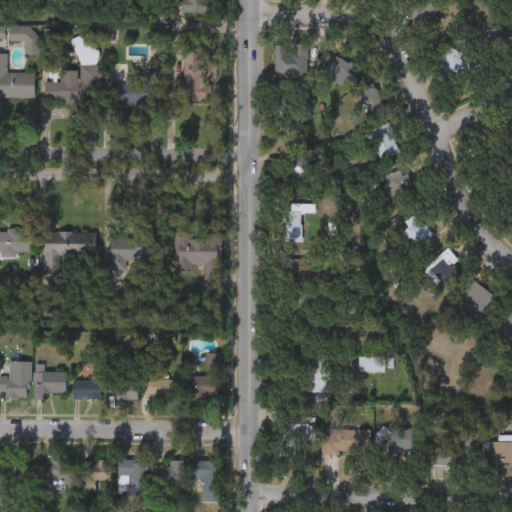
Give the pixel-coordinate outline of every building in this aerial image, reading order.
[(182,11),(181,0),(206,0),(206,11),(182,11)] [(405,11),(416,0),(443,0),(432,11),(440,19),(427,32),(405,11)] [(274,75),(274,42),(307,42),(307,75),(274,75)] [(436,67),(448,45),(461,52),(459,56),(472,63),(463,81),(436,67)] [(212,98),(175,98),(175,79),(183,79),(183,49),(202,49),(202,61),(212,61),(212,98)] [(34,70),(33,96),(0,95),(0,52),(6,52),(5,70),(34,70)] [(354,67),(341,85),(322,72),(334,54),(354,67)] [(96,64),(96,102),(44,102),(44,80),(61,80),(61,68),(79,68),(79,63),(96,64)] [(111,82),(124,82),(124,75),(147,76),(147,68),(162,68),(161,104),(110,103),(111,82)] [(353,92),(370,81),(383,100),(366,112),(353,92)] [(302,116),(302,140),(283,140),(283,98),(307,98),(307,116),(302,116)] [(379,159),(367,131),(388,121),(401,149),(379,159)] [(317,160),(317,179),(288,179),(288,160),(317,160)] [(374,187),(386,183),(383,174),(400,167),(409,191),(379,201),(374,187)] [(403,219),(420,211),(430,234),(413,242),(403,219)] [(32,249),(17,250),(17,257),(0,257),(0,227),(32,227),(32,249)] [(58,254),(58,272),(43,271),(43,230),(95,230),(95,254),(58,254)] [(207,262),(175,262),(175,232),(222,232),(222,267),(207,267),(207,262)] [(125,267),(109,267),(110,233),(159,233),(158,259),(125,258),(125,267)] [(458,258),(452,264),(458,271),(443,285),(425,265),(447,245),(458,258)] [(497,297),(479,320),(455,301),(473,278),(497,297)] [(511,345),(496,339),(510,303),(511,303),(511,345)] [(0,388),(0,374),(7,374),(8,359),(29,359),(29,395),(7,395),(7,388),(0,388)] [(64,391),(33,391),(33,369),(64,369),(64,391)] [(144,394),(144,370),(159,370),(159,377),(170,377),(170,394),(144,394)] [(186,374),(208,374),(208,397),(186,397),(186,374)] [(71,397),(71,376),(99,376),(99,397),(71,397)] [(137,396),(107,396),(107,380),(137,380),(137,396)] [(295,461),(278,461),(278,423),(315,423),(315,441),(295,441),(295,461)] [(377,427),(422,426),(422,449),(377,450),(377,427)] [(322,430),(369,431),(369,453),(322,452),(322,430)] [(476,431),(476,463),(430,463),(430,439),(454,439),(454,431),(476,431)] [(490,439),(511,439),(511,461),(490,461),(490,439)] [(84,457),(110,457),(110,480),(84,480),(84,457)] [(44,479),(44,458),(73,458),(73,479),(44,479)] [(118,458),(147,458),(147,487),(118,487),(118,458)] [(184,458),(184,487),(153,487),(153,465),(169,465),(169,458),(184,458)] [(219,459),(218,497),(202,497),(203,477),(191,477),(192,458),(219,459)] [(33,462),(33,483),(11,483),(11,462),(33,462)]
